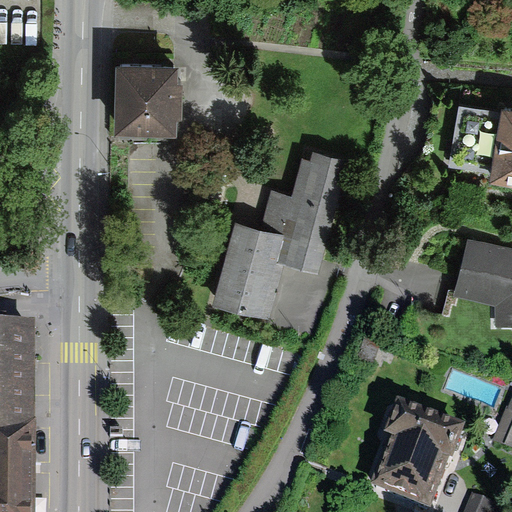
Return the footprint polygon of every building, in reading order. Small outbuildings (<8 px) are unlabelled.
[(178,136),(179,65),(117,64),(115,134),(178,136)] [(511,99),(503,98),(501,107),(459,100),(448,162),(491,169),(491,172),(511,175),(511,99)] [(319,270),(349,155),(313,145),(311,155),(302,153),(293,191),(272,186),(262,221),(236,215),(213,299),(270,316),(285,261),(319,270)] [(511,248),(470,240),(453,297),(496,308),(498,327),(511,325),(511,248)] [(0,448),(33,449),(37,335),(0,334),(0,448)] [(511,401),(494,442),(511,449),(511,401)] [(466,427),(397,402),(384,437),(390,439),(372,488),(430,511),(449,461),(454,463),(466,427)] [(0,448),(0,511),(31,511),(33,449),(0,448)] [(506,511),(508,509),(473,493),(465,511),(506,511)]
